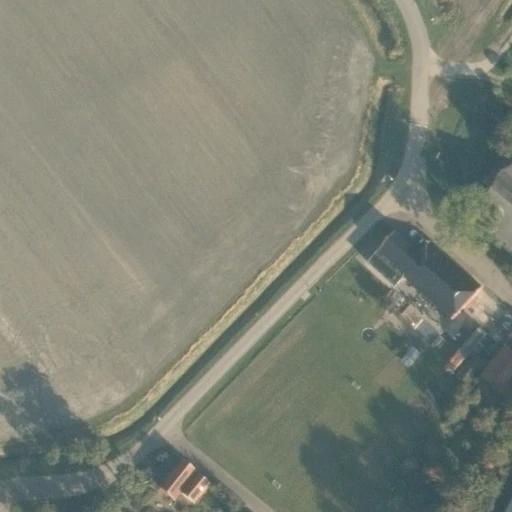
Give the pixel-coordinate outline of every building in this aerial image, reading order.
[(511,153),(490,177),(490,176),(464,205),(477,218),(474,221),(511,256),(511,153)] [(419,255),(396,234),(369,265),(395,288),(403,279),(452,322),(482,289),(430,243),(419,255)] [(511,352),(505,347),(480,379),(492,388),(511,404),(511,402),(511,352)] [(485,366),(474,357),(458,378),(468,386),(485,366)] [(173,502),(179,495),(194,507),(209,486),(195,476),(195,475),(173,457),(151,484),(173,502)] [(483,486),(492,475),(496,470),(485,460),(483,459),(470,475),(483,486)] [(422,471),(443,482),(449,470),(428,460),(422,471)]
